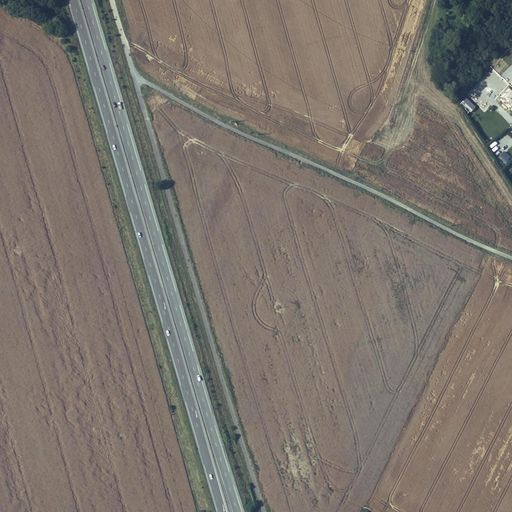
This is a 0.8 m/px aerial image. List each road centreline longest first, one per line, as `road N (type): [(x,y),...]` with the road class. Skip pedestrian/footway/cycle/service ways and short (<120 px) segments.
road 1 (trunk): [(237,511),(86,0)]
road 2 (trunk): [(73,0),(222,511)]
road 3 (unclassified): [(135,77),(263,511)]
road 4 (unclassified): [(135,77),(511,257)]
